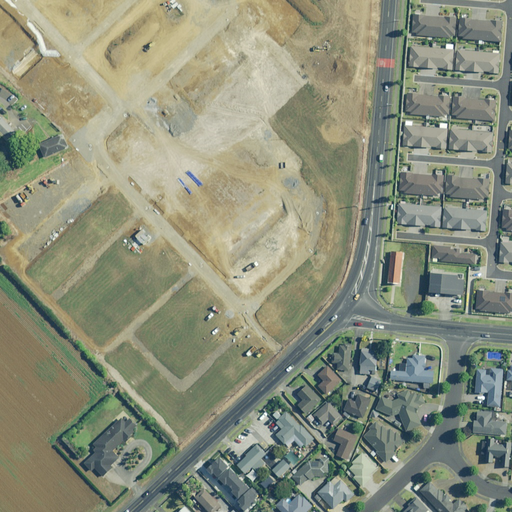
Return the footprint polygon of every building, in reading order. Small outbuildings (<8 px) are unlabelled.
[(453,18),(411,15),(410,35),(451,38),(453,18)] [(500,22),(457,18),(455,39),(498,43),(500,22)] [(450,49),(409,46),(408,65),(448,68),(450,49)] [(500,53),(454,50),(453,70),(498,73),(500,53)] [(447,96),(404,93),(402,115),(445,119),(447,96)] [(493,100),(451,96),(449,119),(491,123),(493,100)] [(14,130),(0,115),(0,130),(7,137),(14,130)] [(445,129),(403,125),(400,146),(443,151),(445,129)] [(495,132),(449,128),(447,150),(493,154),(495,132)] [(59,131),(36,140),(42,153),(65,144),(59,131)] [(273,176),(262,166),(241,186),(251,196),(273,176)] [(442,175),(398,172),(397,193),(440,195),(442,175)] [(488,179),(444,175),(442,195),(486,199),(488,179)] [(294,207),(284,196),(276,203),(286,214),(294,207)] [(440,207),(396,204),(394,224),(438,228),(440,207)] [(489,212),(443,207),(441,228),(487,232),(489,212)] [(511,208),(504,208),(502,233),(511,233),(511,208)] [(314,219),(313,211),(298,214),(283,229),(292,239),(305,226),(312,225),(311,220),(314,219)] [(511,240),(503,240),(500,262),(511,263),(511,240)] [(471,266),(473,254),(449,251),(450,247),(431,245),(430,256),(437,257),(436,262),(471,266)] [(256,251),(251,247),(230,268),(235,273),(244,263),(256,251)] [(403,252),(389,251),(387,283),(401,285),(403,252)] [(460,276),(430,274),(428,293),(458,296),(458,294),(463,295),(464,279),(460,279),(460,276)] [(256,281),(250,276),(233,293),(246,306),(252,300),(244,292),(256,281)] [(511,292),(477,290),(475,312),(511,314),(511,292)] [(272,298),(269,295),(263,300),(266,303),(261,308),(276,323),(289,310),(274,296),(272,298)] [(219,303),(222,306),(227,302),(221,296),(217,301),(219,303)] [(222,306),(219,303),(207,313),(227,335),(234,328),(219,311),(223,307),(222,306)] [(268,344),(245,318),(233,329),(256,355),(268,344)] [(338,354),(333,353),(331,364),(337,365),(336,371),(348,372),(351,347),(339,345),(338,354)] [(367,376),(368,370),(375,371),(377,350),(368,349),(360,348),(358,375),(367,376)] [(433,374),(425,373),(425,364),(426,356),(412,355),(412,359),(406,359),(406,372),(390,371),(389,382),(433,384),(433,374)] [(323,381),(318,385),(327,395),(340,383),(342,382),(328,366),(318,375),(323,381)] [(486,392),(489,392),(488,405),(502,406),(504,370),(491,369),(491,374),(487,374),(488,369),(477,368),(476,392),(486,392)] [(380,380),(372,376),(366,388),(375,392),(380,380)] [(296,395),(302,401),(296,407),(304,415),(315,405),(321,400),(307,385),(296,395)] [(393,395),(395,400),(390,401),(379,396),(372,411),(391,419),(393,414),(398,413),(404,432),(420,427),(415,409),(425,405),(421,394),(418,396),(416,391),(408,394),(407,390),(393,395)] [(371,399),(359,393),(355,401),(349,398),(344,409),(364,417),(366,411),(371,399)] [(329,402),(313,415),(322,425),(327,421),(331,425),(341,417),(337,412),(338,412),(329,402)] [(477,417),(475,417),(474,433),(506,435),(507,419),(494,418),(495,411),(478,410),(477,417)] [(313,439),(287,412),(277,422),(284,429),(275,437),(283,445),(292,437),(303,449),(313,439)] [(315,419),(311,415),(307,418),(311,423),(315,419)] [(126,422),(122,418),(92,446),(97,452),(85,464),(92,471),(95,468),(104,478),(113,469),(111,467),(120,459),(113,452),(124,441),(126,444),(131,439),(129,437),(139,428),(130,419),(126,422)] [(375,445),(373,447),(387,461),(406,443),(396,433),(394,435),(388,430),(386,432),(376,422),(370,429),(371,430),(365,435),(375,445)] [(332,442),(340,446),(336,455),(348,460),(351,450),(357,436),(338,428),(332,442)] [(493,455),(503,456),(502,467),(507,468),(508,456),(509,456),(509,449),(510,443),(504,443),(504,446),(493,445),(494,438),(486,438),(486,444),(481,444),(480,454),(485,454),(484,463),(492,464),(493,455)] [(266,453),(257,443),(245,454),(246,456),(237,465),(244,473),(266,453)] [(303,456),(295,448),(286,457),(294,465),(303,456)] [(373,479),(370,476),(378,468),(363,452),(352,462),(353,464),(349,468),(357,476),(354,479),(363,489),(373,479)] [(219,458),(206,470),(211,475),(213,473),(217,477),(227,467),(219,458)] [(319,461),(312,461),(310,459),(307,462),(292,477),(301,486),(310,478),(324,476),(324,473),(327,473),(329,458),(319,459),(319,461)] [(290,466),(283,460),(272,471),(279,478),(290,466)] [(239,478),(230,468),(219,479),(225,485),(226,483),(230,487),(239,478)] [(231,492),(238,499),(249,488),(239,478),(230,487),(233,490),(231,492)] [(340,479),(332,486),(328,481),(316,493),(331,510),(339,502),(341,505),(353,494),(340,479)] [(462,511),(468,507),(458,497),(450,504),(430,482),(420,492),(438,511),(462,511)] [(252,487),(238,501),(241,504),(239,506),(244,511),(255,501),(254,499),(258,495),(252,487)] [(211,511),(220,504),(203,488),(194,498),(208,511),(211,511)] [(275,499),(270,493),(266,497),(271,503),(275,499)] [(308,511),(313,508),(299,493),(289,502),(285,498),(275,507),(279,511),(308,511)] [(401,511),(427,511),(429,511),(416,498),(401,511)]
